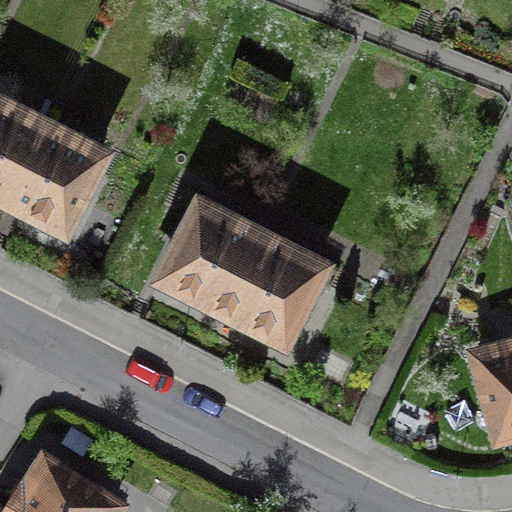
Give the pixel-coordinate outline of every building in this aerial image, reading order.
[(44,121),(0,98),(0,195),(5,198),(44,121)] [(103,151),(44,121),(5,198),(18,204),(64,227),(103,151)] [(323,262),(200,200),(191,218),(161,276),(186,289),(252,323),(284,339),(323,262)] [(511,341),(475,352),(499,435),(511,432),(511,431),(511,341)] [(29,481),(14,505),(25,511),(111,511),(117,503),(44,457),(29,481)]
